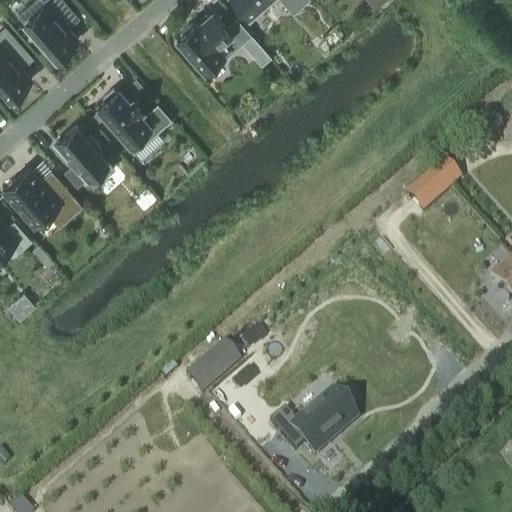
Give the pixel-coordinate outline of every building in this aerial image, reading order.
[(72,10),(63,0),(34,0),(18,15),(34,33),(32,36),(42,48),(45,45),(56,58),(77,39),(67,28),(60,20),(72,10)] [(233,0),(247,15),(263,0),(280,0),(291,12),(304,0),(233,0)] [(223,53),(226,56),(251,35),(236,17),(221,30),(207,13),(201,19),(199,17),(176,36),(205,69),(223,53)] [(26,50),(5,26),(0,30),(0,86),(10,98),(31,80),(21,68),(14,61),(26,50)] [(115,91),(113,88),(103,97),(105,99),(98,106),(109,118),(106,120),(116,132),(119,130),(130,142),(150,124),(157,132),(171,119),(157,103),(143,116),(140,111),(143,109),(133,97),(130,100),(119,88),(115,91)] [(101,121),(96,114),(91,119),(97,125),(101,121)] [(100,147),(90,135),(87,137),(76,125),(55,143),(73,164),(64,172),(77,187),(86,179),(92,186),(114,168),(98,149),(100,147)] [(444,161),(406,194),(423,213),(461,180),(444,161)] [(29,166),(3,189),(34,225),(48,213),(59,225),(81,205),(51,170),(49,171),(53,175),(44,183),(40,179),(29,166)] [(0,220),(0,252),(12,242),(19,249),(30,240),(13,220),(6,227),(0,220)] [(49,256),(42,261),(48,267),(54,262),(49,256)] [(511,258),(491,278),(511,301),(511,258)] [(24,294),(8,307),(18,319),(19,318),(34,305),(24,294)] [(225,342),(186,376),(202,394),(241,360),(225,342)] [(282,409),(267,422),(293,452),(302,444),(312,455),(354,418),(331,392),(294,423),(282,409)]
